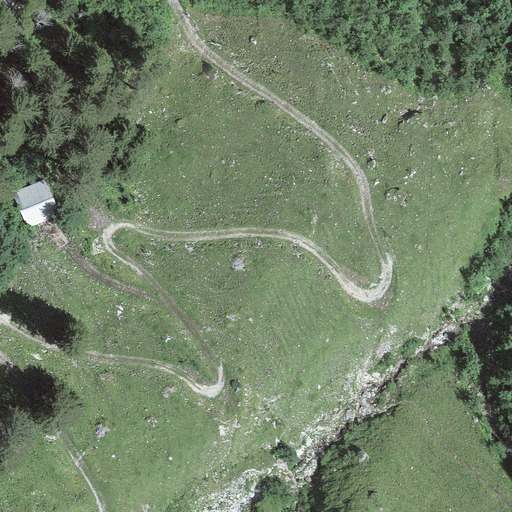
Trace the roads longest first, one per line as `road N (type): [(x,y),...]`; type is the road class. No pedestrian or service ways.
road 1 (track): [(272,99),(355,166),(387,272),(377,294),(357,293),(290,235),(162,235),(123,221),(106,231),(110,248),(171,303),(216,362),(218,387),(201,389),(169,367),(76,354),(0,317)]
road 2 (track): [(0,357),(79,462),(102,511)]
road 3 (track): [(272,99),(189,37),(168,0)]
